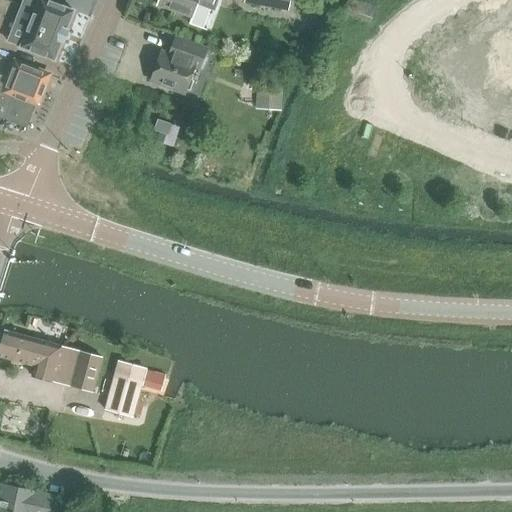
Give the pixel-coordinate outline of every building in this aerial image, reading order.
[(39,0),(37,0),(24,0),(22,7),(35,12),(21,46),(20,48),(22,48),(53,60),(55,61),(56,59),(55,59),(62,42),(63,42),(64,40),(67,32),(68,30),(66,30),(73,13),(74,11),(72,10),(45,0),(39,0)] [(159,0),(157,7),(190,20),(197,2),(210,7),(212,0),(159,0)] [(149,82),(183,96),(193,68),(197,70),(204,52),(174,40),(167,58),(159,55),(149,82)] [(0,117),(26,127),(27,126),(36,103),(37,104),(43,89),(46,88),(49,81),(47,79),(49,75),(13,61),(6,77),(0,75),(0,117)] [(258,108),(281,109),(283,92),(259,90),(258,108)] [(71,386),(92,392),(102,356),(6,330),(0,350),(0,356),(35,366),(32,376),(53,381),(54,379),(71,384),(71,386)] [(106,409),(125,414),(132,416),(145,369),(119,363),(106,409)] [(0,490),(0,511),(70,511),(73,500),(1,484),(0,490)]
